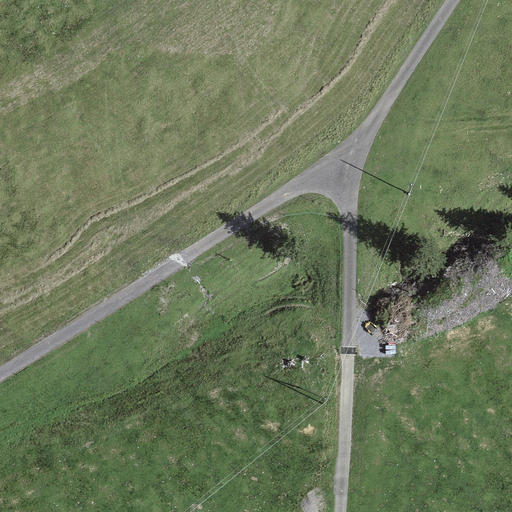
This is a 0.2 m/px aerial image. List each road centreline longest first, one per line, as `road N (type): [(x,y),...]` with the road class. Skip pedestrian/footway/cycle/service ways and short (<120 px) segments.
road 1 (track): [(355,150),(0,374)]
road 2 (track): [(341,511),(355,150)]
road 3 (track): [(355,150),(453,0)]
